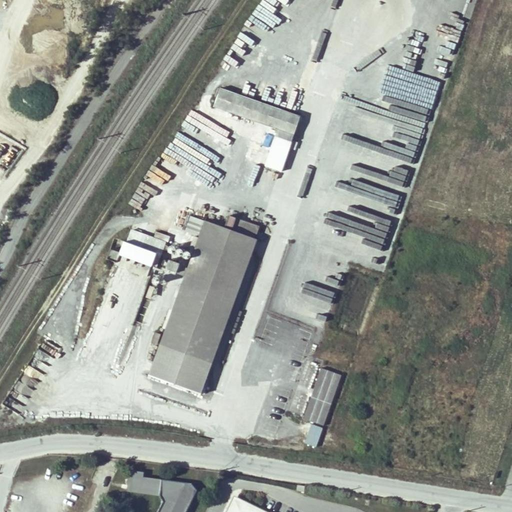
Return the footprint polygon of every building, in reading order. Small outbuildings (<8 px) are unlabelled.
[(299,115),(220,86),(213,105),(293,134),(299,115)] [(291,141),(294,135),(279,129),(277,135),(291,141)] [(241,162),(246,139),(229,135),(225,152),(232,153),(230,159),(241,162)] [(199,392),(255,239),(247,235),(251,222),(221,211),(216,224),(188,215),(182,230),(196,235),(146,373),(199,392)] [(313,228),(309,239),(378,265),(382,255),(313,228)] [(162,241),(129,229),(121,253),(153,265),(162,241)] [(157,232),(155,237),(168,242),(170,236),(157,232)] [(118,260),(120,253),(111,250),(108,258),(118,260)] [(339,374),(319,366),(301,417),(321,424),(339,374)] [(305,443),(316,448),(324,428),(312,424),(305,443)] [(163,502),(158,511),(186,511),(195,493),(184,484),(143,478),(143,473),(130,472),(127,491),(159,495),(163,502)] [(191,485),(184,484),(195,493),(197,489),(191,485)] [(266,511),(234,496),(226,511),(266,511)]
